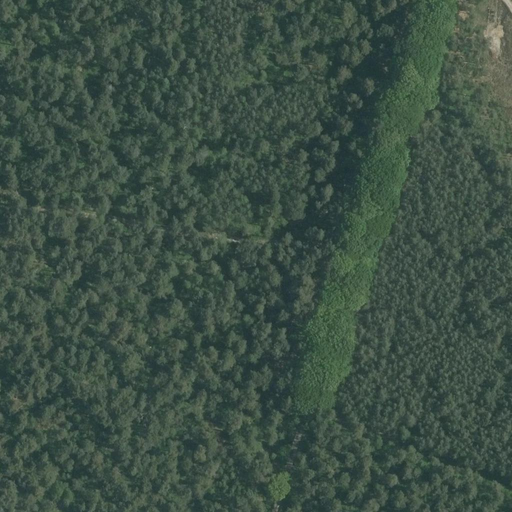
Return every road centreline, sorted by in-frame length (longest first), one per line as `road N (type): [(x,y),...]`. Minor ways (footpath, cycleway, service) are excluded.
road 1 (track): [(437,0),(274,511)]
road 2 (track): [(0,223),(41,207),(357,248)]
